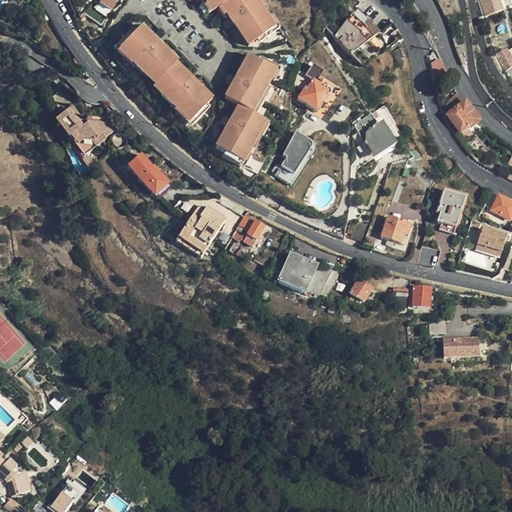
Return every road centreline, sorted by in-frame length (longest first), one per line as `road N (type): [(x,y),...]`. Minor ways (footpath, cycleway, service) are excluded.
road 1 (tertiary): [(108,90),(172,153),(272,216),(385,263),(511,292)]
road 2 (tertiary): [(511,192),(463,161),(438,129),(418,50),(386,0)]
road 3 (tertiary): [(423,0),(474,103),(511,138)]
road 4 (residential): [(108,90),(91,97),(45,59),(0,40)]
